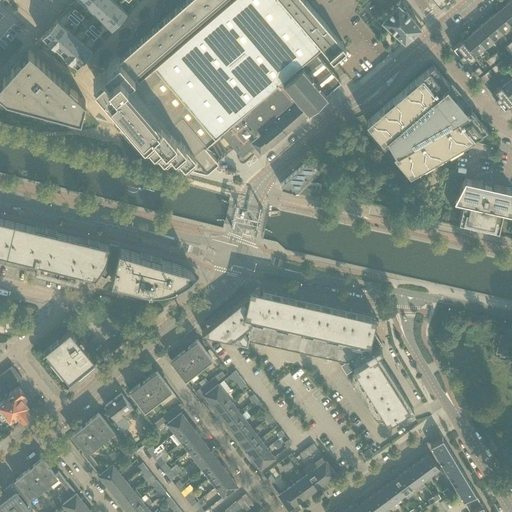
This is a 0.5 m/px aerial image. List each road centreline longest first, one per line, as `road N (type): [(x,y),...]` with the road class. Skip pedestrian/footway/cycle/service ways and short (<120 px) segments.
road 1 (tertiary): [(254,192),(429,39)]
road 2 (residential): [(277,511),(149,344)]
road 3 (tertiary): [(158,234),(0,195)]
road 4 (residential): [(324,511),(454,415)]
road 5 (unclassified): [(356,210),(511,243)]
road 6 (unclassified): [(0,282),(54,296),(63,306),(13,351)]
